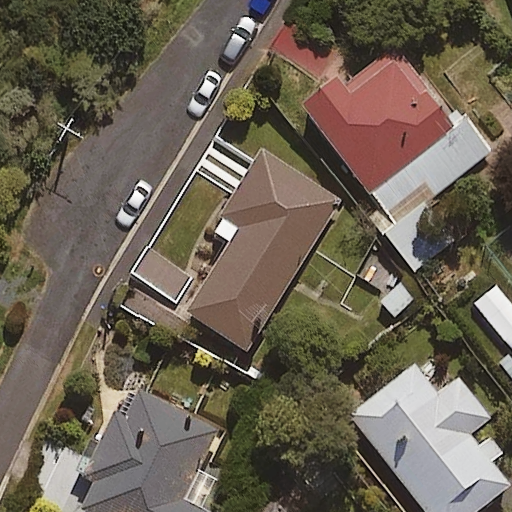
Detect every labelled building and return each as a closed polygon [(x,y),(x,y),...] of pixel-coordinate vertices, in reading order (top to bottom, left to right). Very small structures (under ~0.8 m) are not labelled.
[(426,203),(491,149),(459,110),(450,117),(390,45),(339,87),(327,73),(289,104),(376,208),(364,218),(401,262),(426,203)] [(336,198),(253,147),(202,230),(221,242),(179,310),(244,349),(336,198)] [(142,242),(124,269),(174,303),(192,277),(142,242)] [(420,511),(466,511),(468,511),(503,483),(487,463),(500,453),(485,435),(475,443),(465,430),(485,414),(452,373),(431,391),(407,362),(342,414),(420,511)] [(214,433),(127,385),(112,412),(107,410),(73,471),(83,477),(70,502),(87,511),(206,511),(222,484),(194,469),(214,433)]
